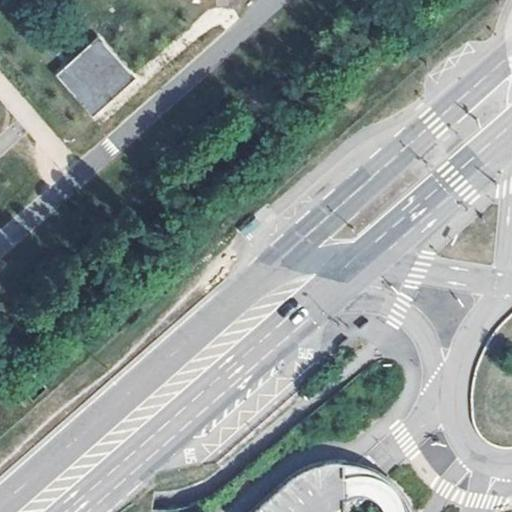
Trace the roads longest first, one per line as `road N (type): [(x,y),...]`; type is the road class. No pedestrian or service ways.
road 1 (secondary): [(511,64),(0,505)]
road 2 (secondary): [(74,511),(511,131)]
